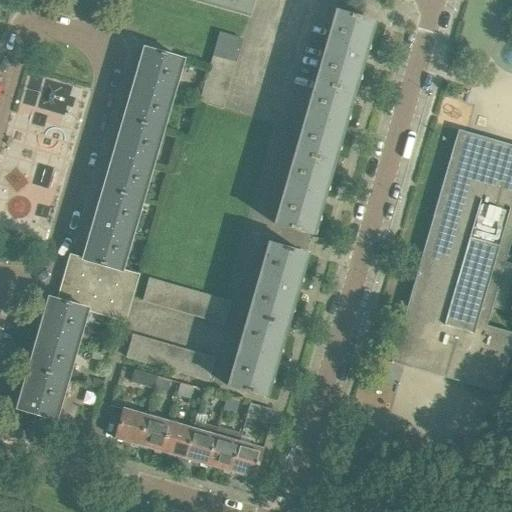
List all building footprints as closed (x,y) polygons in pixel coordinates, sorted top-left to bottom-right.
[(190,0),(212,6),(248,17),(253,0),(190,0)] [(326,49),(316,84),(353,94),(355,84),(356,81),(360,67),(361,63),(363,59),(364,54),(365,50),(369,37),(373,23),(336,12),(326,49)] [(220,34),(216,46),(238,52),(242,40),(220,34)] [(216,46),(213,57),(235,64),(238,52),(216,46)] [(125,117),(162,127),(171,95),(181,59),(145,49),(141,63),(140,66),(145,67),(141,76),(137,75),(137,76),(134,85),(132,93),(132,94),(135,95),(134,105),(129,104),(128,107),(125,117)] [(213,57),(210,69),(232,75),(235,64),(213,57)] [(210,69),(206,80),(229,86),(232,75),(210,69)] [(206,80),(203,92),(225,98),(229,86),(206,80)] [(353,94),(316,84),(306,119),(302,133),(296,153),(332,163),(335,154),(336,151),(340,137),(341,134),(342,128),(344,125),(345,121),(349,107),(349,104),(353,94)] [(225,98),(203,92),(200,103),(222,109),(225,98)] [(108,177),(104,188),(141,198),(151,164),(162,127),(125,117),(120,133),(119,136),(124,138),(120,147),(117,145),(116,147),(114,154),(112,163),(111,165),(115,166),(114,175),(109,174),(108,177)] [(470,375),(467,385),(498,394),(511,344),(511,333),(486,326),(511,241),(511,156),(485,149),(488,139),(458,131),(390,363),(421,371),(424,362),(470,375)] [(329,174),(332,163),(296,153),(286,188),(275,225),(312,236),(312,235),(316,221),(320,208),(321,204),(322,198),(323,195),(324,191),(328,178),(329,174)] [(87,247),(84,260),(120,270),(131,234),(141,198),(104,188),(100,204),(99,206),(104,208),(100,217),(96,216),(96,217),(94,224),(91,234),(91,235),(94,236),(93,246),(88,244),(87,247)] [(256,289),(248,316),(285,326),(288,316),(289,313),(293,299),(294,295),(295,291),(296,289),(297,286),(298,283),(302,269),(306,255),(269,245),(258,281),(256,289)] [(120,270),(84,260),(70,256),(61,289),(57,301),(57,302),(86,310),(123,321),(125,321),(131,298),(134,289),(136,280),(137,276),(120,271),(120,270)] [(143,302),(154,305),(161,282),(149,279),(143,302)] [(154,305),(166,308),(172,286),(161,282),(154,305)] [(166,308),(177,312),(184,289),(172,286),(166,308)] [(177,312),(189,315),(195,293),(184,289),(177,312)] [(189,315),(200,318),(207,296),(195,293),(189,315)] [(200,318),(212,322),(218,299),(207,296),(200,318)] [(33,356),(28,373),(65,383),(76,346),(86,310),(57,302),(57,301),(50,299),(46,313),(45,314),(49,315),(48,325),(43,323),(42,325),(42,326),(41,329),(41,330),(39,336),(37,343),(36,344),(40,345),(39,355),(34,354),(33,356)] [(218,299),(212,322),(224,325),(230,302),(218,299)] [(285,326),(248,316),(238,352),(228,387),(265,398),(265,397),(269,384),(273,370),(274,366),(275,362),(276,357),(277,353),(282,339),(282,336),(285,326)] [(126,358),(138,361),(144,339),(133,336),(126,358)] [(138,361),(149,365),(156,342),(144,339),(138,361)] [(149,365),(161,368),(167,346),(156,342),(149,365)] [(161,368),(173,371),(179,349),(167,346),(161,368)] [(173,371),(184,375),(191,352),(179,349),(173,371)] [(184,375),(196,378),(202,356),(191,352),(184,375)] [(202,356),(196,378),(207,381),(214,359),(202,356)] [(131,381),(154,388),(158,376),(135,370),(131,381)] [(65,383),(28,373),(26,382),(25,384),(29,385),(27,394),(22,393),(22,396),(21,399),(20,400),(17,410),(18,410),(54,421),(65,383)] [(158,376),(154,388),(166,392),(170,380),(158,376)] [(193,387),(181,383),(177,395),(189,399),(193,387)] [(239,401),(226,397),(223,409),(235,413),(239,401)] [(245,419),(268,426),(269,426),(273,411),(250,404),(245,419)] [(137,446),(138,446),(146,416),(123,410),(124,409),(123,409),(114,439),(115,439),(125,441),(138,445),(137,446)] [(161,452),(161,453),(169,422),(169,423),(147,417),(147,416),(146,416),(138,446),(138,445),(148,448),(161,452)] [(171,455),(184,458),(192,430),(170,423),(169,422),(161,453),(162,452),(171,455)] [(207,466),(217,428),(195,422),(193,429),(192,429),(192,430),(184,458),(184,459),(185,459),(194,461),(207,465),(207,466)] [(230,472),(239,442),(241,435),(217,428),(207,466),(208,465),(217,468),(230,471),(230,472)] [(74,442),(85,445),(87,437),(76,434),(74,442)] [(449,447),(473,454),(476,442),(453,435),(449,447)] [(239,442),(230,472),(231,472),(240,475),(240,474),(253,478),(253,479),(254,479),(262,449),(261,449),(239,443),(239,442)]
